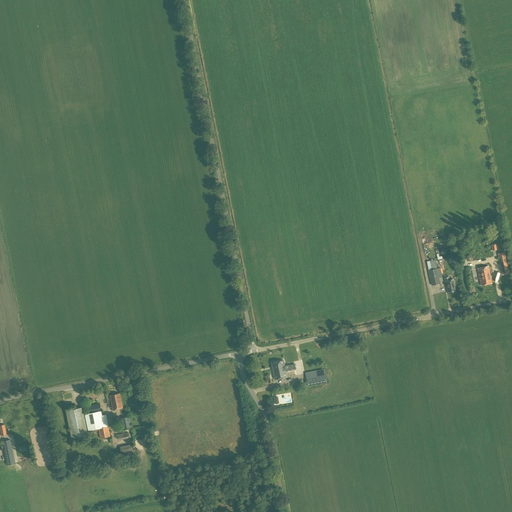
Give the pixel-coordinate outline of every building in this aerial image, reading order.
[(498,254),(501,267),(507,266),(505,252),(498,254)] [(432,270),(428,270),(432,286),(440,284),(435,260),(430,261),(432,270)] [(481,285),(491,283),(488,267),(478,269),(481,285)] [(449,281),(448,277),(444,278),(445,282),(446,281),(447,285),(446,285),(447,290),(448,289),(448,293),(456,291),(454,280),(449,281)] [(285,372),(286,372),(295,370),(296,375),(302,374),(299,363),(285,366),(283,360),(272,363),(274,373),(279,372),(279,373),(283,372),(282,369),(285,368),(285,372)] [(287,377),(286,372),(285,372),(285,368),(282,369),(283,372),(279,373),(279,372),(274,373),(275,379),(287,377)] [(308,391),(328,387),(324,369),(305,373),(308,391)] [(113,410),(122,408),(120,394),(110,396),(113,410)] [(105,428),(100,404),(88,407),(89,413),(85,414),(88,431),(98,429),(100,438),(104,438),(110,437),(108,427),(105,428)] [(72,441),(88,438),(82,408),(66,411),(72,441)] [(123,430),(132,428),(129,417),(121,419),(123,430)] [(7,465),(15,464),(10,439),(2,440),(7,465)] [(123,459),(134,457),(131,444),(120,447),(123,459)] [(161,482),(159,487),(165,491),(168,486),(161,482)]
